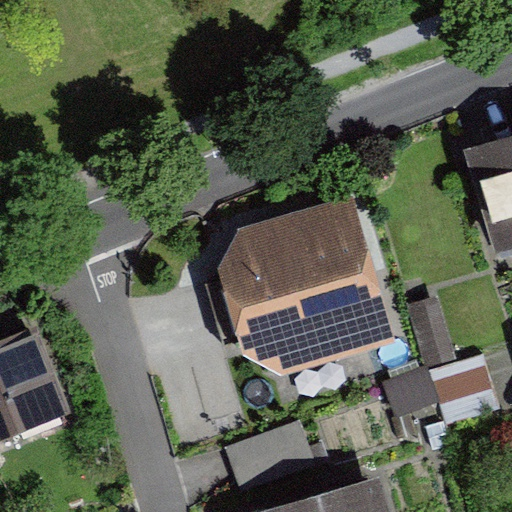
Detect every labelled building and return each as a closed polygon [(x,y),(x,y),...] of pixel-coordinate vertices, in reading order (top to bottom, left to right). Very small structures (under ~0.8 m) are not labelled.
[(511,135),(454,154),(486,253),(511,245),(511,135)] [(353,198),(240,231),(212,296),(229,350),(282,375),(395,341),(353,198)] [(390,367),(400,419),(500,401),(491,349),(456,355),(445,295),(415,300),(426,361),(390,367)] [(0,442),(62,418),(28,331),(0,342),(0,442)] [(366,444),(319,460),(305,417),(224,443),(237,483),(213,491),(219,511),(264,511),(376,476),(366,444)] [(375,511),(368,485),(274,511),(375,511)]
